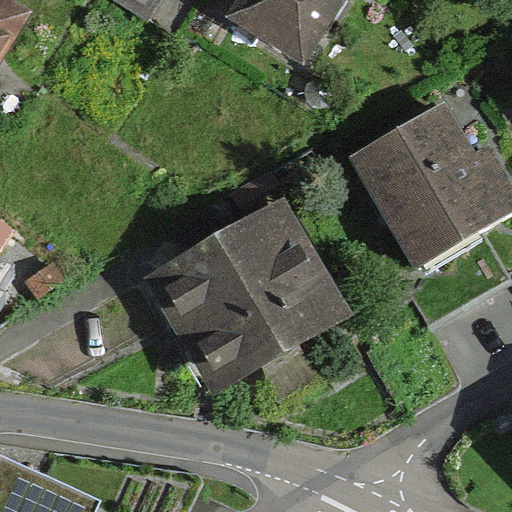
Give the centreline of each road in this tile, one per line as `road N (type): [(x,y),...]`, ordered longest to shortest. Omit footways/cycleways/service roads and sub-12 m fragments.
road 1 (residential): [(377,498),(212,446),(0,417)]
road 2 (residential): [(377,498),(429,430),(511,384)]
